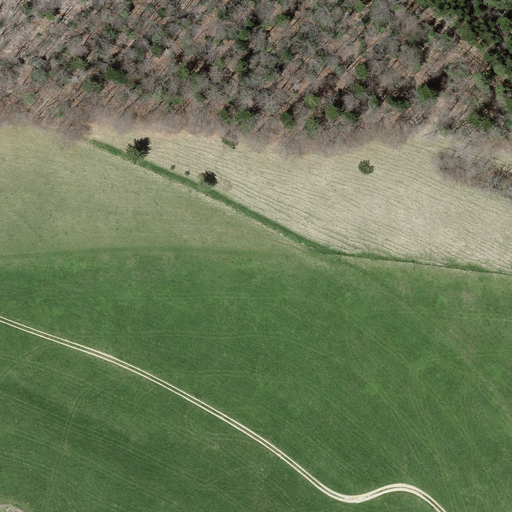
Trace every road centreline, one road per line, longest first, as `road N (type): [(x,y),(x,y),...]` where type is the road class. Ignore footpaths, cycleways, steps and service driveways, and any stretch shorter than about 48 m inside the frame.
road 1 (track): [(442,511),(402,487),(337,497),(273,448),(146,374),(0,318)]
road 2 (track): [(416,0),(511,87)]
